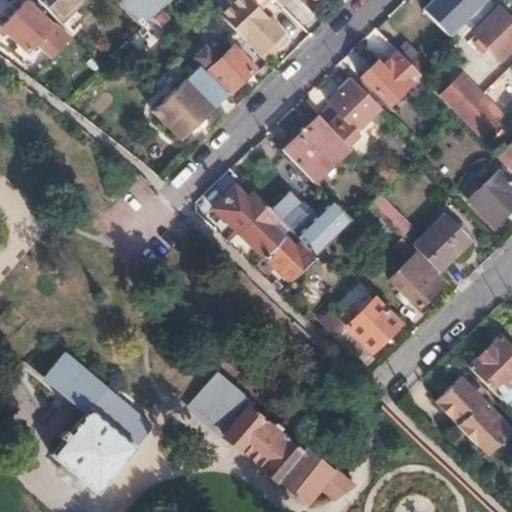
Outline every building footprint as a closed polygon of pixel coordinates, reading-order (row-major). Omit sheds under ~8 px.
[(0,0),(0,19),(19,0),(0,0)] [(52,16),(36,0),(30,0),(27,3),(24,1),(1,29),(28,54),(36,46),(50,59),(68,40),(55,26),(52,27),(46,22),(52,16)] [(36,0),(52,16),(59,23),(82,0),(36,0)] [(132,0),(125,0),(118,7),(141,29),(152,18),(170,0),(134,0),(134,1),(132,0)] [(236,34),(246,44),(262,61),(285,39),(259,12),(247,0),(230,0),(217,13),(236,34)] [(247,0),(259,12),(270,0),(247,0)] [(475,26),(494,7),(488,1),(488,0),(435,0),(424,11),(449,38),(468,20),(475,26)] [(511,51),(511,18),(501,7),(482,24),(489,31),(483,37),(491,46),(496,42),(508,55),(511,51)] [(206,74),(226,95),(253,69),(257,73),(266,64),(262,61),(246,44),(236,34),(228,43),(233,48),(218,62),(205,50),(196,59),(208,72),(206,74)] [(397,53),(419,76),(421,78),(431,68),(408,43),(397,53)] [(397,53),(396,53),(381,67),(377,63),(361,79),(388,106),(408,86),(419,76),(397,53)] [(177,143),(226,95),(206,74),(199,67),(151,115),(177,143)] [(460,76),(438,96),(460,118),(481,97),(460,76)] [(331,106),(320,119),(347,147),(361,134),(356,129),(379,108),(352,80),(329,103),(331,106)] [(481,97),(460,118),(481,139),(502,118),(481,97)] [(320,119),(284,153),(288,158),(311,181),(313,183),(349,149),(347,147),(320,119)] [(511,148),(510,146),(498,157),(511,171),(511,148)] [(483,187),(469,202),(493,226),(511,207),(511,188),(495,172),(481,185),(483,187)] [(265,207),(253,194),(245,202),(233,190),(214,209),(239,233),(258,214),(265,207)] [(315,257),(351,222),(330,201),(313,217),(288,192),(269,211),(277,219),(301,244),(315,257)] [(384,200),(375,209),(403,237),(412,228),(384,200)] [(263,257),(283,238),(270,226),(277,219),(269,211),(265,207),(258,214),(239,233),(263,257)] [(446,216),(414,248),(437,272),(469,240),(446,216)] [(283,238),(263,257),(289,282),(315,257),(301,244),(295,250),(283,238)] [(414,256),(388,281),(416,309),(442,283),(414,256)] [(328,312),(319,321),(336,338),(346,329),(371,353),(399,326),(369,295),(350,314),(353,318),(344,326),(328,312)] [(511,348),(500,335),(468,366),(469,367),(496,396),(497,397),(509,385),(511,382),(511,348)] [(84,413),(70,431),(51,456),(97,494),(152,428),(64,354),(43,379),(84,413)] [(301,450),(278,431),(248,408),(252,402),(214,371),(185,407),(238,451),(239,450),(263,470),(262,472),(276,484),(278,481),(307,504),(321,487),(335,499),(351,488),(347,485),(303,448),(301,450)] [(511,430),(460,376),(434,400),(445,411),(445,414),(473,445),(476,443),(486,454),(511,430)] [(511,388),(509,385),(497,397),(511,412),(511,388)]
